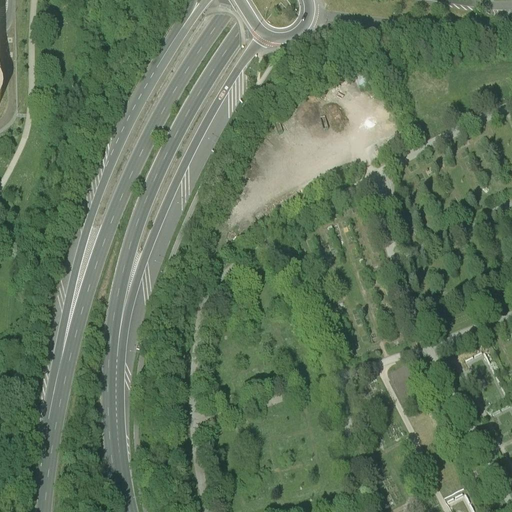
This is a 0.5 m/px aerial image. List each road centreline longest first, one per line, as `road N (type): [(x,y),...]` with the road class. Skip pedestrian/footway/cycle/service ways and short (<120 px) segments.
road 1 (trunk): [(232,0),(175,86),(126,183),(83,300),(58,409)]
road 2 (trunk): [(110,397),(112,327),(136,225),(169,146),(259,0)]
road 3 (trunk): [(185,24),(137,101),(83,239),(59,341),(58,409)]
road 4 (trunk): [(110,397),(166,203),(214,108),(264,36)]
